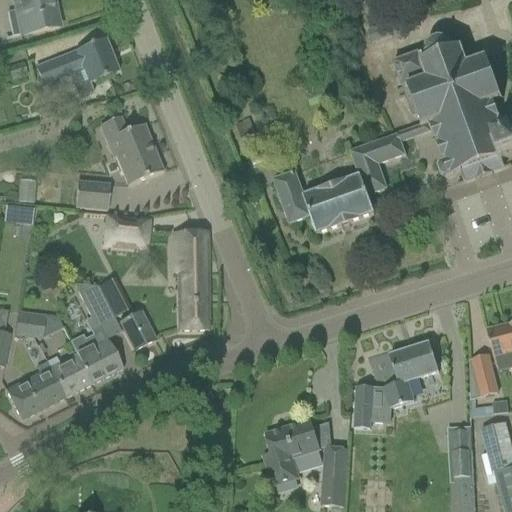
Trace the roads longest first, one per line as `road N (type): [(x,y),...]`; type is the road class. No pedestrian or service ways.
road 1 (residential): [(262,349),(131,0)]
road 2 (tertiary): [(0,475),(188,373),(262,349)]
road 3 (tertiary): [(262,349),(511,268)]
